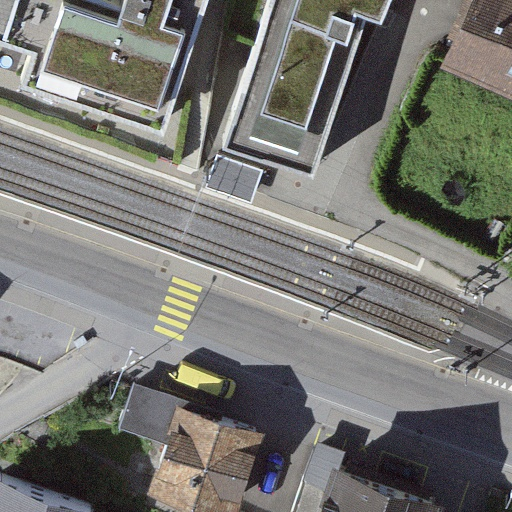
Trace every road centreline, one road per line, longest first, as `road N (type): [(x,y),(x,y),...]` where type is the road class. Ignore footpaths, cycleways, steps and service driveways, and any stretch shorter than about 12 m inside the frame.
road 1 (tertiary): [(160,303),(511,432)]
road 2 (residential): [(160,303),(119,346),(0,416)]
road 3 (tertiary): [(0,247),(160,303)]
